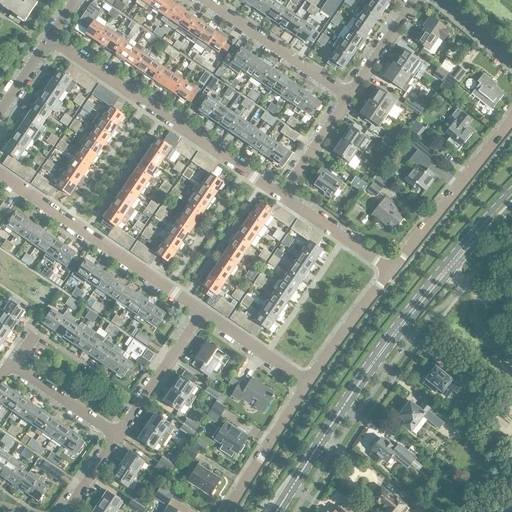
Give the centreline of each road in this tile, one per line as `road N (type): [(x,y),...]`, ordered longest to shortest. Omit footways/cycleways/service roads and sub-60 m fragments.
road 1 (secondary): [(278,511),(373,365),(511,201)]
road 2 (residential): [(281,193),(48,37)]
road 3 (residential): [(199,312),(0,179)]
road 4 (residential): [(511,116),(389,272)]
road 5 (residential): [(349,96),(207,0)]
road 6 (residential): [(116,435),(13,365),(35,332)]
road 7 (residential): [(307,383),(225,511)]
road 8 (residential): [(116,435),(199,312)]
road 9 (residential): [(389,272),(307,383)]
road 10 (residential): [(389,272),(281,193)]
road 11 (residential): [(307,383),(199,312)]
